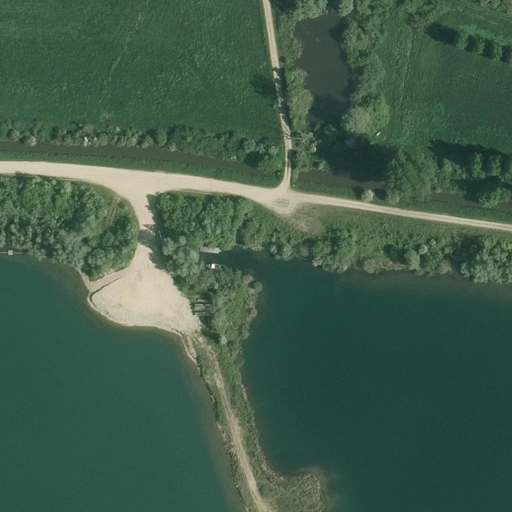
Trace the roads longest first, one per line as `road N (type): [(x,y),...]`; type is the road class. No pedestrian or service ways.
road 1 (track): [(0,167),(164,177),(511,226)]
road 2 (track): [(267,0),(288,142),(287,193)]
